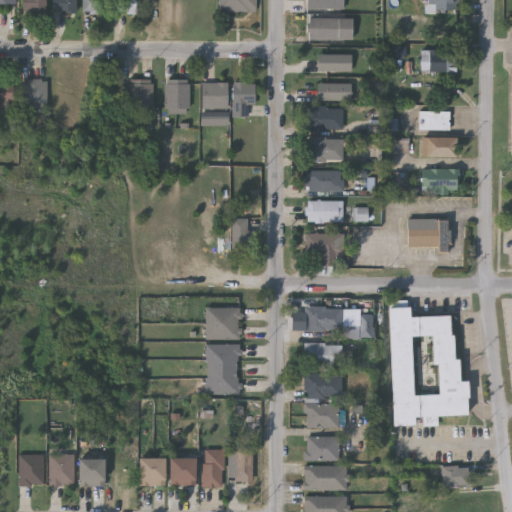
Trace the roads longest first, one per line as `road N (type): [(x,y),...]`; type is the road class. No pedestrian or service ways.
road 1 (residential): [(274,511),(275,0)]
road 2 (residential): [(511,505),(486,288),(488,0)]
road 3 (residential): [(275,51),(0,49)]
road 4 (residential): [(511,288),(277,287)]
